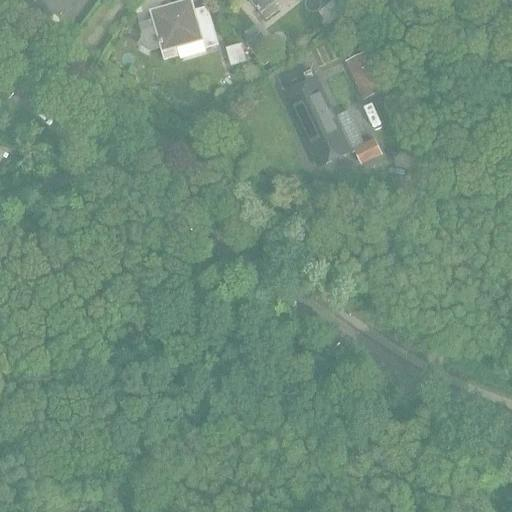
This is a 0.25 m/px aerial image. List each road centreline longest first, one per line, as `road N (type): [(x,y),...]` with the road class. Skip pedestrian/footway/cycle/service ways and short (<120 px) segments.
road 1 (tertiary): [(102,156),(354,346),(409,381),(511,427)]
road 2 (tertiary): [(0,79),(102,156)]
